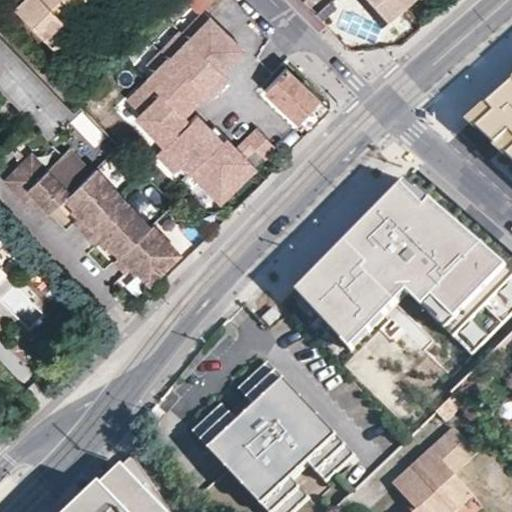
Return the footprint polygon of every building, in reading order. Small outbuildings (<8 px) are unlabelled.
[(60,17),(78,0),(22,0),(16,7),(56,49),(75,32),(60,17)] [(190,0),(201,10),(210,0),(190,0)] [(389,24),(393,21),(374,0),(363,0),(371,8),(374,5),(389,24)] [(374,0),(393,21),(415,0),(374,0)] [(339,9),(333,3),(320,15),(326,21),(339,9)] [(204,87),(238,53),(237,39),(205,8),(183,29),(181,27),(161,47),(147,61),(154,68),(146,76),(147,77),(128,97),(141,110),(137,114),(165,142),(158,149),(177,167),(184,160),(192,168),(212,188),(215,192),(222,184),(230,192),(258,161),(238,141),(216,121),(213,125),(198,110),(190,117),(185,112),(206,89),(204,87)] [(29,47),(11,29),(2,37),(19,56),(29,47)] [(19,56),(2,37),(0,34),(0,83),(48,135),(74,111),(19,56)] [(266,88),(311,132),(317,125),(332,110),(288,67),(266,88)] [(511,82),(458,128),(500,172),(509,165),(511,168),(511,82)] [(254,125),(238,141),(258,161),(275,145),(254,125)] [(91,169),(68,146),(46,167),(31,151),(7,174),(7,181),(25,200),(29,197),(33,192),(37,197),(33,201),(45,213),(63,196),(91,169)] [(511,277),(398,164),(283,279),(350,348),(389,312),(448,377),(511,310),(511,277)] [(122,194),(94,166),(91,169),(63,196),(73,206),(80,212),(76,216),(73,220),(84,231),(122,194)] [(223,199),(230,192),(222,184),(215,192),(223,199)] [(37,197),(33,192),(29,197),(33,201),(37,197)] [(150,223),(122,194),(84,231),(95,243),(99,239),(103,236),(109,243),(119,253),(150,223)] [(80,212),(73,206),(70,210),(76,216),(80,212)] [(180,250),(152,221),(150,223),(119,253),(114,258),(126,270),(129,266),(132,263),(139,269),(149,280),(180,250)] [(109,243),(103,236),(99,239),(105,246),(109,243)] [(139,269),(132,263),(129,266),(135,272),(139,269)] [(264,317),(271,326),(282,316),(274,307),(264,317)] [(483,347),(493,358),(494,357),(511,338),(511,337),(503,328),(483,347)] [(511,338),(494,357),(505,368),(511,361),(511,338)] [(196,433),(270,511),(297,511),(312,498),(295,481),(313,465),(329,483),(356,456),(269,363),(240,390),(250,400),(259,410),(243,424),(234,414),(225,405),(196,433)] [(259,410),(250,400),(234,414),(243,424),(259,410)] [(453,429),(393,485),(418,511),(417,511),(457,511),(474,497),(454,476),(477,455),(453,429)] [(169,511),(130,452),(90,491),(68,511),(169,511)] [(364,478),(353,496),(368,506),(379,488),(364,478)] [(360,511),(349,500),(342,506),(347,511),(360,511)]
